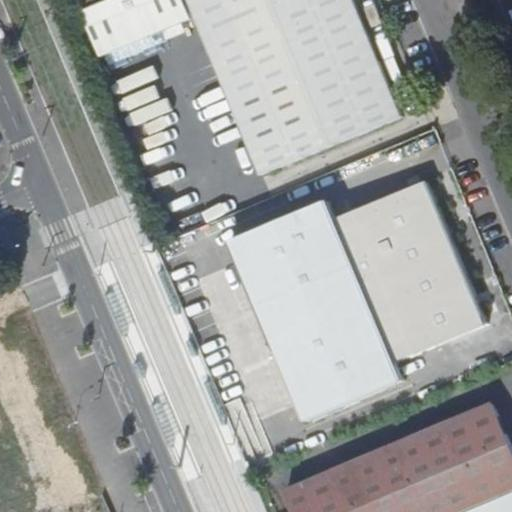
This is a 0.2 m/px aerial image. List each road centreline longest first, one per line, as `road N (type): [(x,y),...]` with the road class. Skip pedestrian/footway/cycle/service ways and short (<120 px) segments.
road 1 (residential): [(40,182),(178,511)]
road 2 (unclassified): [(438,0),(511,177)]
road 3 (unknown): [(0,365),(59,511)]
